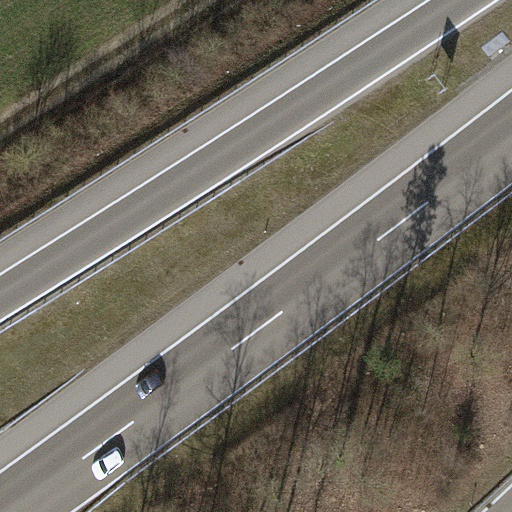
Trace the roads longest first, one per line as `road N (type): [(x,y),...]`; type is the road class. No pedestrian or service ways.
road 1 (motorway): [(511,139),(12,511)]
road 2 (motorway): [(453,0),(0,290)]
road 3 (track): [(209,0),(0,136)]
